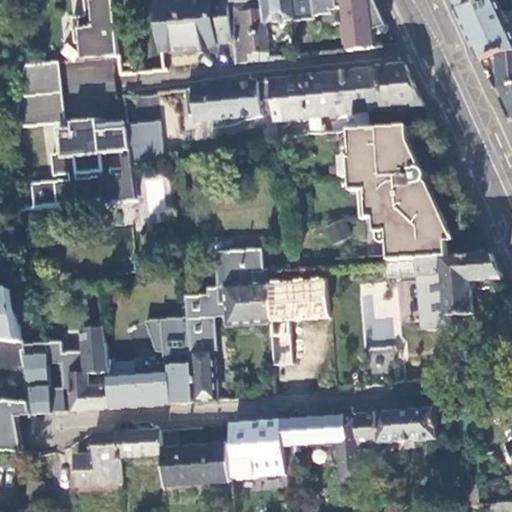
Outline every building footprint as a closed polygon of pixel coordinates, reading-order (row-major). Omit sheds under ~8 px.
[(80,44),(82,61),(103,58),(119,56),(113,0),(83,0),(86,17),(72,18),(75,44),(80,44)] [(161,52),(235,43),(231,4),(230,0),(156,0),(155,0),(161,52)] [(235,43),(238,63),(272,60),(268,22),(296,19),(293,0),(255,0),(231,4),(235,43)] [(293,0),(296,19),(296,21),(316,19),(316,15),(334,13),(333,9),(344,8),(349,51),(378,48),(376,31),(388,25),(382,11),(376,0),(293,0)] [(455,0),(460,11),(488,0),(455,0)] [(499,0),(488,0),(460,11),(459,11),(466,28),(472,42),(473,42),(481,61),(500,55),(511,53),(511,25),(511,24),(511,17),(509,19),(499,0)] [(172,66),(200,61),(198,50),(170,56),(172,66)] [(511,53),(500,55),(502,89),(511,87),(511,53)] [(20,97),(17,127),(55,123),(66,122),(63,93),(59,63),(26,64),(24,73),(20,97)] [(415,84),(406,64),(387,66),(366,68),(372,111),(425,105),(415,84)] [(306,75),(311,119),(372,111),(366,68),(340,72),(306,75)] [(192,88),(188,89),(191,116),(197,115),(198,122),(215,120),(216,127),(231,126),(264,115),(262,100),(272,99),(275,123),(311,119),(306,75),(279,78),(192,88)] [(511,87),(502,89),(511,110),(511,87)] [(160,92),(125,96),(128,123),(129,136),(161,132),(158,100),(160,92)] [(106,202),(138,199),(135,174),(134,175),(133,166),(129,136),(128,123),(99,126),(99,118),(72,121),(73,129),(61,130),(62,137),(61,137),(63,154),(59,154),(52,155),(55,177),(70,175),(71,180),(33,185),(35,208),(58,205),(58,209),(76,207),(75,203),(94,201),(94,202),(106,201),(106,202)] [(66,122),(55,123),(59,154),(63,154),(61,137),(62,137),(61,130),(73,129),(72,121),(66,122)] [(407,127),(353,130),(354,156),(355,176),(360,176),(364,176),(364,190),(374,190),(379,190),(380,202),(385,201),(386,218),(388,218),(389,232),(402,231),(404,261),(417,260),(422,260),(461,257),(460,242),(456,242),(457,226),(449,216),(437,217),(435,203),(430,204),(428,186),(429,186),(430,185),(430,184),(431,183),(430,179),(428,177),(426,176),(424,177),(423,177),(422,177),(407,189),(400,180),(406,175),(414,175),(414,168),(407,169),(407,127)] [(407,189),(422,177),(410,142),(409,127),(407,127),(407,169),(414,168),(414,175),(406,175),(400,180),(407,189)] [(355,176),(354,156),(345,157),(346,177),(355,176)] [(133,166),(134,175),(135,174),(144,173),(143,165),(133,166)] [(164,177),(145,178),(148,210),(166,208),(164,177)] [(430,204),(435,203),(437,217),(449,216),(428,186),(430,204)] [(379,190),(374,190),(376,218),(386,218),(385,201),(380,202),(379,190)] [(467,241),(457,226),(456,242),(460,242),(467,241)] [(266,248),(218,251),(220,286),(223,285),(223,292),(228,291),(230,316),(231,325),(270,322),(271,322),(268,283),(266,248)] [(498,268),(492,254),(461,257),(422,260),(404,261),(385,262),(387,279),(416,277),(421,330),(450,330),(449,315),(474,314),(474,290),(491,289),(490,280),(503,279),(498,268)] [(268,283),(271,322),(274,367),(296,365),(293,322),(331,320),(328,279),(268,283)] [(188,296),(195,401),(202,401),(223,399),(218,316),(230,316),(228,291),(223,292),(223,285),(220,286),(211,286),(211,295),(188,296)] [(25,342),(16,292),(0,290),(0,398),(30,401),(22,350),(26,350),(25,342)] [(66,361),(67,386),(72,386),(74,410),(81,409),(114,407),(112,374),(109,325),(86,327),(87,349),(65,351),(64,340),(25,342),(26,350),(34,402),(36,412),(45,412),(54,411),(52,387),(51,362),(66,361)] [(392,371),(392,346),(370,346),(370,371),(392,371)] [(51,362),(52,387),(67,386),(66,361),(51,362)] [(118,374),(112,374),(114,407),(143,405),(172,403),(171,374),(138,376),(138,362),(118,363),(118,374)] [(462,367),(426,370),(426,385),(463,382),(462,367)] [(186,372),(171,374),(172,403),(187,401),(186,372)] [(0,449),(26,451),(21,415),(36,412),(34,402),(30,401),(0,398),(0,449)] [(481,406),(458,408),(460,436),(483,435),(481,406)] [(439,440),(437,410),(397,412),(358,415),(361,458),(378,457),(379,463),(405,461),(404,442),(439,440)] [(361,458),(358,415),(342,416),(283,421),(285,446),(339,442),(342,482),(363,480),(361,458)] [(285,446),(283,421),(269,422),(233,424),(237,478),(256,477),(255,460),(255,457),(268,456),(285,454),(285,446)] [(163,449),(162,430),(143,431),(93,435),(95,455),(76,456),(79,487),(123,483),(121,458),(163,454),(163,449)] [(231,482),(228,444),(163,449),(163,454),(166,487),(231,482)] [(50,496),(48,483),(34,482),(32,495),(50,496)] [(511,511),(511,503),(490,505),(490,511),(511,511)]
